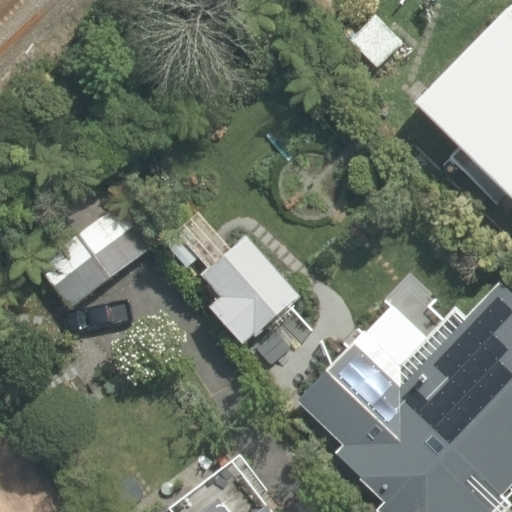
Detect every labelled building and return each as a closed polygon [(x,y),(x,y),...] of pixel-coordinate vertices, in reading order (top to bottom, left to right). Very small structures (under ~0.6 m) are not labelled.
[(511,9),(511,8),(402,121),(511,227),(511,9)] [(162,231),(125,190),(32,273),(69,314),(142,249),(162,231)] [(230,222),(167,278),(235,354),(297,298),(230,222)] [(367,503),(358,511),(511,511),(511,508),(503,499),(511,490),(511,278),(503,269),(397,374),(360,337),(290,406),(331,448),(322,457),(367,503)] [(268,511),(234,470),(182,511),(268,511)]
